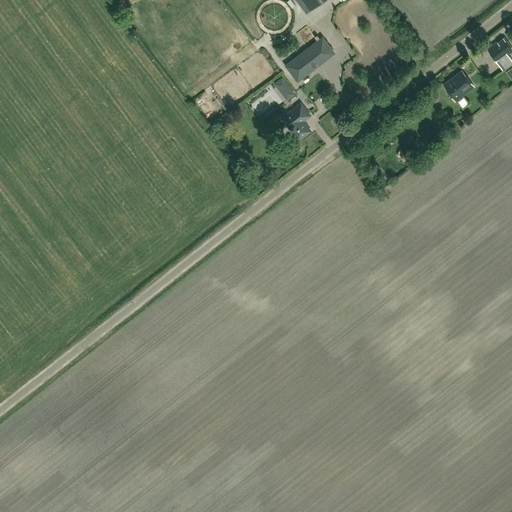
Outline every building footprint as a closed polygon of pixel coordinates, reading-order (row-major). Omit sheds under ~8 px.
[(296,0),(306,13),(322,0),(296,0)] [(297,81),(334,53),(322,38),(286,66),(297,81)] [(497,62),(507,54),(499,43),(488,50),(497,62)] [(455,100),(473,86),(462,71),(444,85),(455,100)] [(282,77),(274,84),(287,101),(296,94),(282,77)] [(254,101),(264,116),(285,102),(275,87),(254,101)] [(301,138),(307,133),(308,128),(305,124),(303,124),(304,117),(308,114),(301,104),(282,118),(287,125),(290,125),(292,128),(294,129),(293,133),(296,137),(301,138)] [(219,106),(211,112),(214,117),(223,112),(219,106)]
